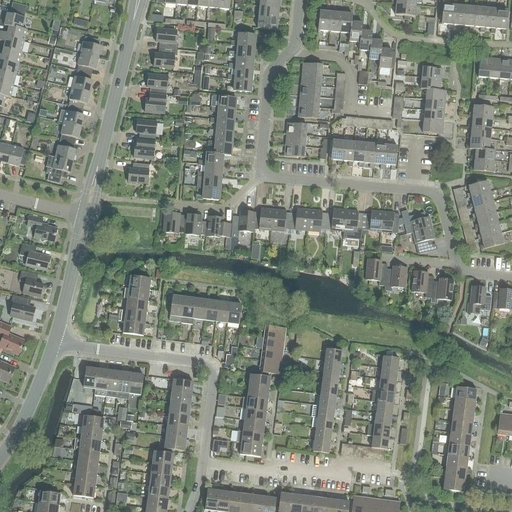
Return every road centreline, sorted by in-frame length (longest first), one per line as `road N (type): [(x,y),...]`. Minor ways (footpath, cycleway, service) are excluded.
road 1 (residential): [(262,174),(437,193),(457,265),(511,278)]
road 2 (residential): [(202,463),(211,367),(54,341)]
road 3 (residential): [(262,174),(267,81),(293,48),(299,0)]
road 4 (residential): [(385,470),(202,463)]
road 5 (tertiary): [(98,161),(132,20)]
road 6 (tertiary): [(0,457),(54,341)]
